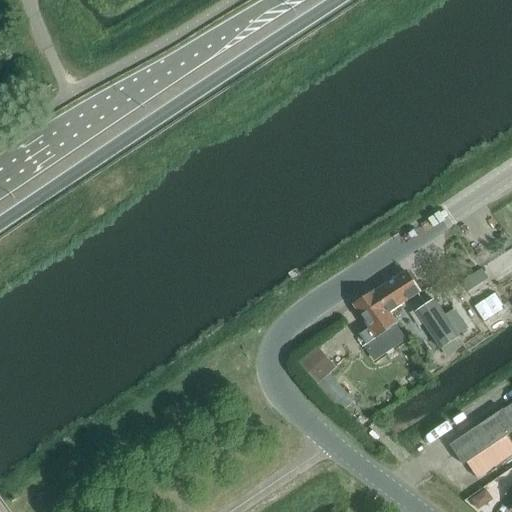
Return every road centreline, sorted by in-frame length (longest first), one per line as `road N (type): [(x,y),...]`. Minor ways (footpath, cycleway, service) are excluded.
road 1 (unclassified): [(416,511),(286,400),(269,364),(277,336),(309,309),(511,173)]
road 2 (secondary): [(0,226),(342,0)]
road 3 (secondary): [(278,0),(0,182)]
